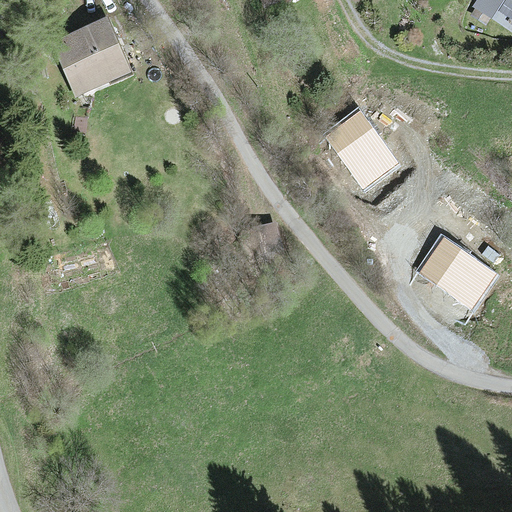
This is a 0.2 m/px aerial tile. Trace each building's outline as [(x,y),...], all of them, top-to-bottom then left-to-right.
[(283,0),(257,0),(261,10),(283,0)] [(511,0),(477,0),(475,5),(511,28),(511,0)] [(130,70),(107,20),(55,43),(77,93),(130,70)] [(396,162),(361,114),(329,137),(364,185),(396,162)] [(289,261),(276,222),(243,233),(256,272),(289,261)] [(494,275),(446,239),(423,271),(471,306),(494,275)]
